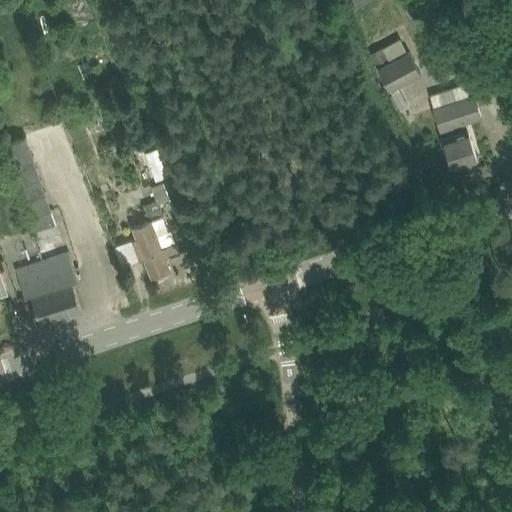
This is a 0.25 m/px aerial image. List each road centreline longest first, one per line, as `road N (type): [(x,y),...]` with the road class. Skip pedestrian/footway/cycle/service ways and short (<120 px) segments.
road 1 (secondary): [(0,370),(271,282)]
road 2 (secondary): [(271,282),(511,205)]
road 3 (tertiary): [(303,511),(287,345),(271,282)]
